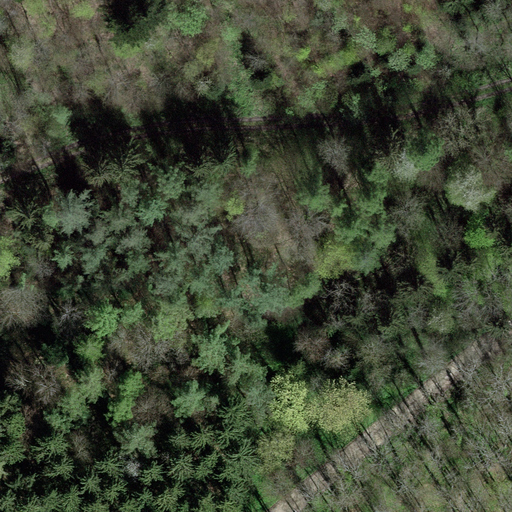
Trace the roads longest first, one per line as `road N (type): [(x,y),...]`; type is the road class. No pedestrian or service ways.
road 1 (track): [(511,85),(368,115),(201,122),(0,171)]
road 2 (track): [(511,327),(288,511)]
